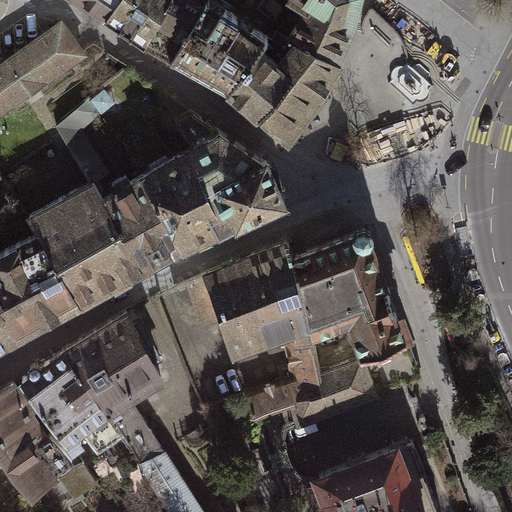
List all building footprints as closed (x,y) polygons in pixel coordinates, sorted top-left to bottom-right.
[(87,0),(106,12),(114,0),(87,0)] [(114,0),(106,12),(143,39),(166,0),(114,0)] [(166,0),(143,39),(169,55),(171,56),(204,0),(166,0)] [(213,0),(204,0),(171,56),(227,87),(267,35),(213,0)] [(283,6),(275,0),(263,0),(258,6),(273,18),(283,6)] [(357,0),(292,0),(296,3),(288,17),(297,21),(290,34),(335,59),(353,19),(357,0)] [(56,20),(0,60),(0,111),(30,89),(71,60),(82,53),(56,20)] [(335,59),(290,34),(288,37),(277,29),(271,38),(267,35),(227,87),(285,141),(315,102),(341,63),(335,59)] [(95,110),(85,98),(53,123),(93,179),(105,170),(77,128),(95,110)] [(144,172),(186,242),(220,226),(285,198),(271,164),(215,126),(190,108),(176,117),(191,144),(174,154),(144,172)] [(162,140),(151,127),(126,147),(144,172),(174,154),(162,140)] [(142,266),(186,242),(144,172),(129,180),(125,174),(111,182),(115,189),(103,196),(142,266)] [(78,301),(142,266),(103,196),(93,179),(29,212),(41,230),(78,301)] [(355,231),(294,254),(292,254),(312,334),(314,333),(349,321),(361,354),(408,337),(370,238),(373,233),(358,226),(355,231)] [(0,281),(0,319),(10,337),(78,301),(41,230),(0,250),(0,271),(4,279),(0,281)] [(292,254),(294,254),(288,238),(240,256),(207,271),(208,274),(222,315),(233,349),(297,327),(298,338),(312,334),(292,254)] [(203,321),(222,315),(208,274),(190,282),(203,321)] [(108,408),(161,376),(126,308),(64,346),(97,390),(106,404),(108,408)] [(0,342),(10,337),(0,319),(0,342)] [(246,392),(254,416),(293,402),(325,392),(321,368),(314,333),(312,334),(298,338),(286,340),(294,376),(246,392)] [(361,354),(375,390),(407,378),(407,380),(415,377),(422,375),(408,337),(361,354)] [(64,346),(22,375),(73,445),(81,439),(76,431),(83,426),(97,449),(124,431),(114,416),(108,408),(106,404),(97,390),(64,346)] [(375,390),(361,354),(321,368),(325,392),(293,402),(299,419),(375,392),(375,390)] [(14,380),(0,387),(0,452),(1,455),(28,488),(71,455),(51,428),(48,430),(30,404),(33,402),(14,380)] [(204,511),(135,404),(114,416),(124,431),(141,460),(172,511),(204,511)] [(320,477),(304,483),(314,511),(440,511),(428,480),(413,438),(319,473),(320,477)] [(0,452),(0,511),(7,511),(14,507),(0,489),(0,455),(1,455),(0,452)] [(97,480),(84,460),(63,474),(68,482),(62,486),(72,502),(86,493),(84,489),(97,480)]
